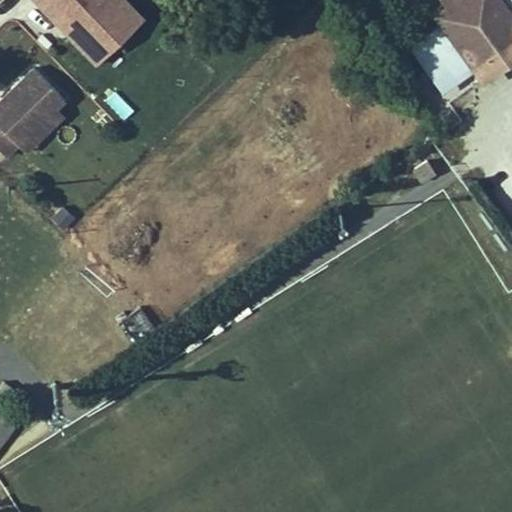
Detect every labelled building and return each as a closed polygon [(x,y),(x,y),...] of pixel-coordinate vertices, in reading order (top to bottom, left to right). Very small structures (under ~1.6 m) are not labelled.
[(138,19),(118,0),(28,0),(41,12),(48,5),(71,29),(64,36),(92,64),(138,19)] [(511,0),(451,0),(447,3),(455,14),(445,22),(450,31),(420,55),(443,83),(454,98),(464,90),(487,72),(498,86),(511,74),(511,0)] [(71,29),(48,5),(41,12),(64,36),(71,29)] [(104,76),(150,31),(138,19),(92,64),(104,76)] [(61,119),(70,111),(39,80),(0,117),(0,156),(11,168),(23,156),(61,119)] [(118,89),(107,97),(123,119),(134,111),(118,89)] [(31,164),(69,127),(61,119),(23,156),(31,164)] [(439,150),(424,161),(434,174),(449,163),(439,150)] [(24,398),(16,391),(11,387),(0,399),(0,400),(12,412),(24,398)] [(0,458),(29,427),(12,412),(0,400),(0,458)]
